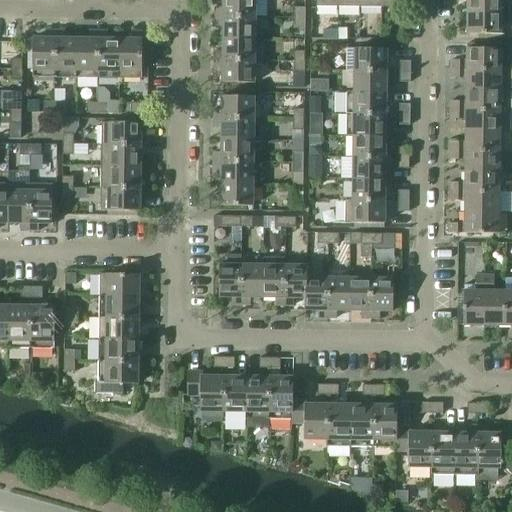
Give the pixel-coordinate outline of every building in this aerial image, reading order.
[(222,0),(222,9),(214,9),(214,17),(254,18),(253,0),(222,0)] [(381,8),(381,0),(359,0),(359,8),(381,8)] [(381,0),(381,8),(403,8),(403,0),(381,0)] [(511,4),(501,4),(501,0),(466,0),(466,13),(511,13),(511,4)] [(293,18),(304,19),(305,8),(293,8),(293,18)] [(501,23),(511,22),(511,13),(466,13),(466,34),(501,35),(501,23)] [(253,39),(254,18),(214,17),(215,26),(222,26),(222,39),(253,39)] [(304,29),(304,19),(293,18),(293,29),(304,29)] [(54,78),(55,31),(45,31),(45,39),(32,39),(32,77),(54,78)] [(76,78),(76,39),(63,39),(63,31),(55,31),(54,78),(76,78)] [(98,78),(98,32),(88,32),(88,39),(76,39),(76,78),(98,78)] [(119,78),(120,40),(106,40),(106,32),(98,32),(98,78),(119,78)] [(120,40),(119,78),(140,79),(141,32),(132,32),(131,40),(120,40)] [(253,61),(253,39),(222,39),(222,51),(214,51),(214,60),(253,61)] [(466,61),(450,61),(450,69),(510,70),(510,67),(511,67),(511,45),(500,45),(500,49),(466,49),(466,61)] [(354,71),(385,72),(385,50),(354,50),(354,71)] [(293,61),(304,62),(304,51),(293,51),(293,61)] [(21,70),(21,59),(10,59),(10,70),(21,70)] [(253,83),(253,61),(214,60),(214,70),(222,70),(221,83),(253,83)] [(304,62),(293,61),(293,72),(293,88),(303,88),(304,72),(304,62)] [(399,72),(410,72),(410,62),(399,61),(399,72)] [(510,91),(510,70),(450,69),(450,79),(465,79),(465,90),(510,91)] [(21,81),(21,70),(10,70),(10,80),(21,81)] [(385,93),(385,72),(354,71),(354,92),(353,92),(353,93),(385,93)] [(410,83),(410,72),(399,72),(399,83),(410,83)] [(510,111),(510,91),(465,90),(465,102),(450,101),(449,110),(500,111),(510,111)] [(384,115),(385,93),(353,93),(353,92),(347,92),(346,114),(384,115)] [(213,119),(252,119),(252,97),(221,97),(221,110),(213,110),(213,119)] [(309,97),(309,114),(319,114),(319,97),(309,97)] [(54,113),(54,102),(43,102),(43,113),(54,113)] [(54,113),(64,113),(64,102),(54,102),(54,113)] [(20,113),(21,103),(10,103),(10,113),(20,113)] [(97,114),(97,103),(86,103),(86,113),(97,114)] [(97,114),(108,114),(108,103),(97,103),(97,114)] [(130,114),(141,114),(141,103),(130,103),(130,114)] [(398,115),(409,115),(409,105),(398,104),(398,115)] [(292,120),(303,120),(303,109),(292,109),(292,120)] [(509,131),(510,111),(500,111),(449,110),(449,120),(465,120),(465,131),(509,131)] [(20,124),(20,113),(10,113),(10,123),(20,124)] [(384,136),(384,115),(346,114),(346,136),(353,137),(353,136),(384,136)] [(409,126),(409,115),(398,115),(398,126),(409,126)] [(252,141),(252,119),(213,119),(213,128),(221,128),(220,140),(252,141)] [(303,131),(303,120),(292,120),(292,130),(303,131)] [(101,145),(140,146),(140,123),(101,123),(101,145)] [(509,152),(509,131),(465,131),(465,142),(449,142),(449,151),(509,152)] [(62,144),(73,145),(73,134),(62,134),(62,144)] [(353,136),(353,137),(352,158),(384,158),(384,136),(353,136)] [(252,162),(252,141),(220,140),(220,153),(213,153),(213,162),(252,162)] [(73,155),(73,145),(62,144),(62,155),(73,155)] [(30,156),(30,145),(19,145),(19,156),(30,156)] [(40,156),(40,145),(30,145),(30,156),(40,156)] [(140,167),(140,146),(101,145),(101,167),(140,167)] [(398,158),(409,158),(409,147),(398,148),(398,158)] [(509,153),(509,152),(449,151),(449,160),(464,161),(464,172),(499,172),(499,153),(509,153)] [(292,163),(302,163),(303,153),(292,152),(292,163)] [(384,179),(384,158),(352,158),(352,179),(384,179)] [(409,169),(409,158),(398,158),(398,169),(409,169)] [(252,184),(252,162),(213,162),(212,171),(220,171),(220,184),(252,184)] [(302,174),(302,163),(292,163),(291,174),(302,174)] [(140,189),(140,167),(101,167),(100,188),(140,189)] [(499,192),(499,172),(464,172),(464,183),(448,183),(448,192),(499,192)] [(61,188),(72,188),(72,177),(61,177),(61,188)] [(383,201),(384,179),(352,179),(352,200),(352,201),(383,201)] [(29,231),(30,185),(8,184),(8,223),(19,223),(19,231),(29,231)] [(251,206),(252,184),(220,184),(220,196),(212,196),(212,206),(251,206)] [(30,185),(29,231),(37,231),(37,223),(50,223),(51,185),(30,185)] [(72,199),(72,188),(61,188),(61,198),(72,199)] [(139,210),(140,189),(100,188),(100,210),(139,210)] [(397,201),(408,201),(408,191),(397,191),(397,201)] [(498,213),(499,192),(448,192),(448,201),(464,202),(464,212),(498,213)] [(302,207),(302,196),(291,196),(291,207),(302,207)] [(383,223),(383,201),(352,201),(352,200),(345,201),(345,223),(383,223)] [(408,212),(408,201),(397,201),(397,212),(408,212)] [(498,234),(498,213),(464,212),(464,224),(448,224),(448,234),(498,234)] [(219,217),(219,226),(231,226),(242,226),(242,217),(231,217),(219,217)] [(242,217),(242,226),(252,226),(252,217),(242,217)] [(285,228),(285,217),(274,217),(274,228),(285,228)] [(285,217),(285,228),(295,228),(295,217),(285,217)] [(328,244),(328,233),(317,233),(317,244),(328,244)] [(328,233),(328,244),(338,244),(338,234),(328,233)] [(371,245),(371,234),(360,234),(360,245),(371,245)] [(371,234),(371,245),(381,245),(381,234),(371,234)] [(231,298),(231,304),(241,304),(241,265),(240,265),(241,255),(225,255),(221,259),(221,265),(219,265),(218,297),(231,298)] [(263,258),(263,265),(262,298),(274,298),(274,305),(284,305),(284,266),(284,258),(263,258)] [(262,298),(263,265),(241,265),(241,304),(250,304),(250,298),(262,298)] [(306,278),(306,266),(284,266),(284,305),(293,305),(293,299),(304,299),(305,299),(305,278),(306,278)] [(64,274),(64,285),(75,285),(75,274),(64,274)] [(99,297),(138,297),(138,276),(100,275),(99,297)] [(484,326),(484,276),(475,276),(475,291),(463,291),(462,326),(484,326)] [(504,326),(505,292),(493,292),(494,276),(484,276),(484,326),(504,326)] [(327,278),(306,278),(305,278),(305,299),(304,299),(304,310),(317,310),(317,317),(327,318),(327,278)] [(348,311),(349,279),(327,278),(327,318),(336,318),(336,311),(348,311)] [(370,318),(370,279),(349,279),(348,311),(360,311),(360,318),(370,318)] [(370,279),(370,318),(379,318),(379,311),(392,312),(393,279),(370,279)] [(31,298),(31,287),(20,287),(20,298),(31,298)] [(31,287),(31,298),(42,299),(42,288),(31,287)] [(138,319),(138,297),(99,297),(99,318),(138,319)] [(0,348),(8,348),(8,306),(0,306),(0,348)] [(30,348),(31,307),(8,306),(8,348),(30,348)] [(31,307),(30,348),(53,349),(53,307),(31,307)] [(64,318),(75,318),(75,307),(64,307),(64,318)] [(74,329),(75,318),(64,318),(64,328),(74,329)] [(138,340),(138,319),(99,318),(99,340),(138,340)] [(137,362),(138,340),(99,340),(98,361),(137,362)] [(63,361),(74,361),(74,351),(63,350),(63,361)] [(224,368),(224,358),(212,358),(213,368),(224,368)] [(224,358),(224,368),(234,369),(234,358),(224,358)] [(269,369),(269,358),(258,358),(258,369),(269,369)] [(269,358),(269,369),(280,369),(280,358),(269,358)] [(74,372),(74,361),(63,361),(63,372),(74,372)] [(137,384),(137,362),(98,361),(98,383),(95,383),(94,394),(122,394),(123,384),(137,384)] [(223,412),(223,377),(201,377),(201,372),(186,372),(186,395),(199,395),(199,411),(221,411),(221,418),(222,418),(222,412),(223,412)] [(246,418),(246,377),(223,377),(223,412),(222,412),(222,418),(246,418)] [(269,419),(269,377),(246,377),(246,418),(269,419)] [(291,400),(292,378),(269,377),(269,419),(291,419),(291,400)] [(328,396),(328,385),(317,385),(317,396),(328,396)] [(328,385),(328,396),(338,396),(338,385),(328,385)] [(373,396),(373,385),(362,385),(362,396),(373,396)] [(373,385),(373,396),(384,396),(384,386),(373,385)] [(327,440),(328,405),(306,404),(306,400),(291,400),(291,419),(291,423),(304,423),(303,439),(326,439),(326,440),(327,440)] [(432,414),(432,403),(421,403),(421,414),(432,414)] [(432,403),(432,414),(442,414),(442,403),(432,403)] [(477,415),(478,404),(466,404),(467,414),(477,415)] [(478,404),(477,415),(488,415),(488,404),(478,404)] [(350,446),(350,405),(328,405),(327,440),(326,440),(326,446),(350,446)] [(373,447),(373,406),(350,405),(350,446),(373,447)] [(396,428),(397,408),(396,408),(396,406),(373,406),(373,447),(395,447),(395,452),(395,448),(396,448),(396,428)] [(431,468),(432,433),(411,433),(410,408),(397,408),(396,428),(396,448),(395,448),(395,452),(407,451),(408,467),(430,468),(430,473),(430,468),(431,468)] [(478,475),(477,475),(477,481),(497,481),(497,477),(499,477),(499,473),(497,473),(497,468),(500,468),(500,453),(511,453),(511,430),(498,430),(498,434),(477,434),(477,468),(478,468),(478,475)] [(454,475),(454,434),(432,433),(431,468),(430,468),(430,473),(430,475),(454,475)] [(477,468),(477,434),(454,434),(454,475),(477,475),(478,475),(478,468),(477,468)] [(220,442),(210,442),(210,452),(220,452),(220,442)]
